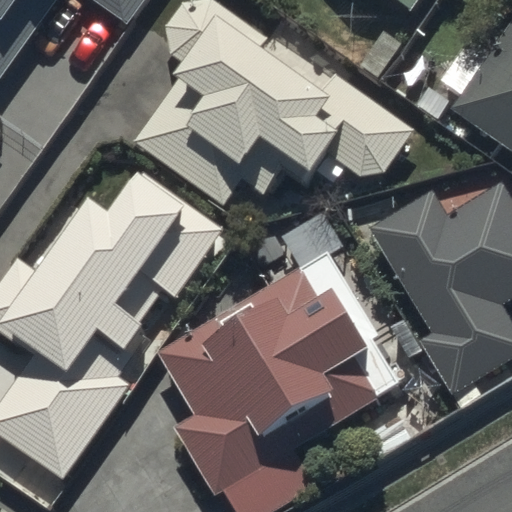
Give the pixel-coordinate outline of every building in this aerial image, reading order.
[(0,0),(0,88),(3,90),(66,0),(82,0),(133,35),(157,0),(0,0)] [(382,0),(417,24),(433,0),(382,0)] [(326,79),(321,85),(233,24),(201,1),(163,54),(195,77),(142,153),(230,215),(246,193),(269,209),(292,177),(321,197),(340,169),(378,195),(415,142),(349,96),(326,79)] [(511,37),(453,121),(511,161),(511,37)] [(100,222),(56,285),(28,265),(0,304),(0,337),(44,368),(0,429),(0,444),(69,493),(136,397),(121,387),(147,349),(128,335),(157,294),(184,312),(230,246),(148,188),(116,233),(100,222)] [(511,202),(505,190),(455,220),(444,203),(372,246),(465,403),(511,374),(511,315),(511,202)] [(167,366),(204,429),(187,440),(234,511),(297,511),(321,497),(299,463),(410,397),(333,268),(167,366)]
